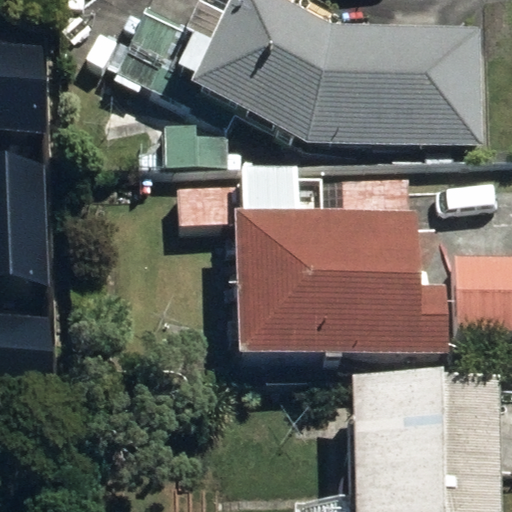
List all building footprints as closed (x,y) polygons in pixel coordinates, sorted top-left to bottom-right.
[(172,114),(290,167),(474,160),(470,43),(315,51),(222,6),(172,114)] [(153,152),(153,168),(119,168),(119,189),(194,189),(194,173),(194,152),(153,152)] [(224,238),(213,238),(218,385),(435,377),(432,305),(406,306),(402,192),(222,198),(224,238)] [(511,273),(439,276),(442,351),(511,348),(511,273)] [(485,511),(482,401),(334,406),(337,511),(485,511)]
